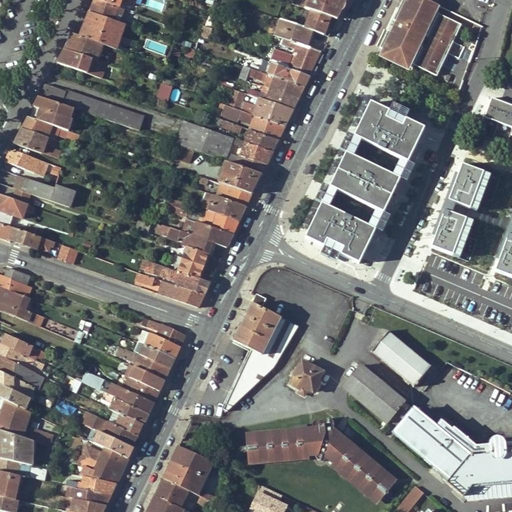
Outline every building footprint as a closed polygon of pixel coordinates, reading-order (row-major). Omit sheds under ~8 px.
[(119,8),(95,0),(90,13),(120,23),(125,11),(119,8)] [(95,0),(119,8),(121,0),(126,0),(129,1),(130,0),(95,0)] [(294,0),(293,4),(312,11),(331,17),(338,20),(344,8),(347,0),(294,0)] [(385,30),(377,47),(382,49),(379,56),(414,73),(417,67),(440,78),(465,27),(437,13),(441,7),(426,0),(398,0),(390,19),(396,22),(393,27),(391,32),(385,30)] [(331,17),(312,11),(306,29),(316,32),(324,35),(327,28),(331,17)] [(104,45),(112,48),(121,24),(120,23),(90,13),(81,37),(104,45)] [(307,47),(309,40),(313,42),(314,40),(316,32),(306,29),(282,20),(276,36),(283,39),(307,47)] [(112,48),(117,50),(125,26),(125,25),(121,24),(112,48)] [(393,27),(387,24),(385,30),(391,32),(393,27)] [(203,27),(200,37),(209,39),(211,29),(203,27)] [(70,40),(65,50),(98,61),(104,45),(81,37),(76,35),(74,42),(70,40)] [(316,64),(322,52),(310,48),(307,47),(283,39),(281,44),(296,50),(290,65),(286,63),(286,62),(282,60),(283,55),(273,51),(269,61),(310,76),(316,64)] [(185,57),(194,58),(195,50),(186,49),(185,57)] [(65,50),(58,63),(101,78),(104,70),(128,79),(130,73),(98,61),(65,50)] [(269,61),(265,60),(261,69),(270,72),(269,75),(305,87),(307,83),(310,76),(269,61)] [(269,75),(250,69),(247,76),(266,83),(264,88),(271,90),(299,100),(301,96),(305,87),(269,75)] [(151,80),(130,73),(128,79),(148,86),(151,80)] [(173,88),(151,80),(148,86),(161,90),(158,98),(168,101),(173,88)] [(46,85),(39,97),(77,110),(139,131),(144,118),(111,105),(110,106),(100,106),(101,103),(88,101),(89,99),(75,97),(77,94),(65,93),(66,92),(46,85)] [(233,90),(231,96),(243,100),(245,94),(244,94),(240,92),(235,91),(233,90)] [(250,90),(248,95),(260,99),(293,111),(295,108),(299,100),(271,90),(269,96),(261,93),(261,94),(250,90)] [(69,132),(73,120),(77,110),(39,97),(36,108),(41,109),(37,121),(69,132)] [(289,119),(293,111),(260,99),(253,115),(286,127),(289,119)] [(511,106),(492,99),(485,118),(499,123),(511,127),(511,106)] [(224,105),(239,111),(242,104),(230,100),(229,103),(225,102),(224,105)] [(424,128),(405,119),(401,126),(385,118),(388,111),(370,102),(353,136),(361,140),(400,159),(408,162),(424,128)] [(401,126),(405,119),(408,111),(392,103),(388,111),(385,118),(401,126)] [(281,136),(286,127),(253,115),(239,111),(224,105),(221,104),(219,108),(224,110),(222,116),(239,122),(239,120),(253,124),(250,130),(279,140),(281,136)] [(212,123),(220,126),(220,124),(222,120),(214,117),(212,123)] [(28,118),(23,129),(47,138),(49,133),(57,136),(57,134),(68,138),(78,141),(80,136),(69,132),(37,121),(28,118)] [(242,128),(222,120),(220,124),(223,125),(222,127),(240,134),(242,128)] [(228,154),(231,144),(233,139),(216,133),(200,127),(186,122),(177,145),(195,151),(226,162),(262,174),(264,170),(269,160),(273,153),(246,143),(244,142),(242,148),(244,149),(242,156),(240,155),(239,158),(228,154)] [(217,130),(201,124),(200,127),(216,133),(217,130)] [(73,165),(75,158),(54,150),(53,154),(43,150),(44,148),(47,138),(23,129),(15,144),(73,165)] [(274,150),(279,140),(250,130),(246,143),(273,153),(274,150)] [(47,138),(66,144),(68,138),(57,134),(57,136),(49,133),(47,138)] [(361,140),(353,136),(347,133),(339,149),(345,153),(353,156),(361,140)] [(244,142),(233,139),(231,144),(242,148),(244,142)] [(177,147),(178,149),(174,160),(182,161),(191,164),(195,151),(177,145),(177,147)] [(34,173),(39,161),(11,151),(5,163),(34,173)] [(345,153),(328,187),(336,191),(375,210),(383,213),(400,179),(392,175),(353,156),(345,153)] [(415,166),(408,162),(400,159),(392,175),(400,179),(407,182),(415,166)] [(49,164),(39,161),(34,173),(44,177),(49,164)] [(226,162),(221,177),(219,184),(221,185),(252,195),(256,187),(262,174),(226,162)] [(26,179),(19,176),(14,189),(21,192),(26,179)] [(201,178),(199,183),(213,188),(215,182),(201,178)] [(69,208),(75,192),(57,185),(55,189),(26,179),(21,192),(69,208)] [(336,191),(328,187),(322,184),(314,200),(320,203),(328,207),(336,191)] [(217,197),(246,207),(248,204),(252,195),(221,185),(217,197)] [(212,206),(210,211),(239,221),(241,217),(246,207),(217,197),(207,193),(203,203),(212,206)] [(23,219),(28,205),(0,195),(0,223),(10,227),(14,216),(23,219)] [(168,212),(185,218),(190,205),(172,199),(168,212)] [(210,211),(212,206),(203,203),(201,208),(208,211),(210,211)] [(343,247),(339,255),(358,264),(375,230),(367,226),(328,207),(320,203),(303,238),(322,247),(326,239),(343,247)] [(389,217),(383,213),(375,210),(367,226),(375,230),(381,233),(389,217)] [(234,231),(239,221),(210,211),(208,211),(205,219),(201,218),(198,223),(233,235),(234,231)] [(193,235),(198,222),(190,220),(185,233),(193,235)] [(136,230),(148,234),(151,225),(139,222),(136,230)] [(185,239),(184,243),(183,246),(188,248),(208,255),(212,243),(226,248),(233,235),(198,223),(198,222),(193,235),(185,233),(162,225),(161,226),(159,225),(157,231),(163,234),(162,234),(168,236),(168,238),(178,241),(179,237),(185,239)] [(54,243),(10,227),(0,223),(0,239),(11,243),(12,240),(36,250),(37,248),(48,252),(49,247),(53,248),(54,243)] [(336,262),(339,255),(343,247),(326,239),(322,247),(319,254),(336,262)] [(78,251),(63,246),(58,260),(73,265),(78,251)] [(178,272),(199,279),(208,255),(188,248),(178,272)] [(206,292),(210,283),(199,279),(178,272),(152,263),(143,260),(140,269),(147,271),(146,272),(151,274),(151,273),(177,282),(175,286),(204,296),(206,292)] [(30,276),(8,268),(5,277),(27,286),(30,276)] [(136,281),(143,283),(146,276),(138,274),(136,281)] [(27,286),(5,277),(0,275),(0,287),(23,296),(27,286)] [(155,279),(146,276),(143,283),(152,287),(155,279)] [(175,286),(163,282),(159,295),(199,308),(204,296),(175,286)] [(0,300),(26,310),(31,299),(23,296),(0,287),(0,300)] [(268,299),(258,294),(254,303),(263,308),(268,299)] [(32,313),(26,310),(0,300),(0,310),(15,316),(40,327),(43,318),(31,314),(32,313)] [(263,308),(254,303),(235,341),(253,351),(224,410),(228,412),(252,390),(274,368),(299,327),(263,308)] [(0,321),(11,326),(15,316),(0,310),(0,321)] [(494,328),(504,331),(508,318),(497,316),(494,328)] [(159,334),(157,337),(180,347),(183,340),(186,336),(180,333),(169,328),(156,323),(144,319),(141,326),(159,334)] [(372,351),(415,387),(431,367),(388,332),(372,351)] [(157,337),(151,334),(146,346),(175,359),(178,352),(180,347),(157,337)] [(41,352),(38,351),(38,350),(6,335),(1,344),(28,357),(30,353),(44,359),(47,354),(42,351),(41,352)] [(0,343),(0,356),(35,374),(41,363),(28,357),(1,344),(0,343)] [(173,363),(175,359),(146,346),(139,343),(134,353),(170,369),(173,363)] [(134,353),(126,350),(123,358),(144,366),(142,371),(165,380),(168,374),(170,369),(134,353)] [(47,380),(35,374),(0,356),(0,370),(30,386),(38,389),(40,386),(44,388),(47,380)] [(305,396),(308,390),(313,393),(317,391),(320,386),(318,382),(324,372),(302,361),(290,384),(300,389),(298,393),(305,396)] [(342,387),(387,425),(402,407),(407,411),(410,407),(406,404),(406,402),(361,364),(342,387)] [(0,384),(25,396),(30,386),(0,370),(0,384)] [(165,380),(142,371),(139,377),(130,373),(128,377),(129,378),(159,392),(162,385),(165,380)] [(151,409),(154,403),(124,389),(86,372),(82,382),(105,393),(149,414),(151,409)] [(129,378),(124,389),(154,403),(156,398),(159,392),(129,378)] [(74,379),(69,390),(76,393),(80,382),(74,379)] [(0,398),(25,410),(30,399),(25,396),(0,384),(0,398)] [(149,414),(105,393),(102,399),(113,404),(111,407),(110,409),(117,413),(121,415),(144,426),(147,419),(149,414)] [(48,407),(50,408),(56,397),(53,396),(48,407)] [(31,413),(25,410),(0,398),(0,429),(33,441),(50,446),(53,436),(26,427),(31,413)] [(113,404),(102,399),(101,402),(111,407),(113,404)] [(472,486),(511,483),(511,444),(504,445),(503,443),(502,441),(500,440),(498,439),(496,439),(494,440),(493,441),(492,442),(490,447),(475,448),(454,430),(452,432),(442,423),(437,429),(419,414),(422,410),(418,407),(395,433),(449,479),(446,482),(464,497),(472,486)] [(93,418),(94,415),(88,412),(84,421),(94,426),(97,420),(93,418)] [(121,415),(117,413),(112,424),(116,426),(121,415)] [(112,424),(94,415),(93,418),(97,420),(94,426),(104,430),(103,433),(133,448),(136,442),(138,436),(116,426),(112,424)] [(121,415),(116,426),(138,436),(142,430),(144,426),(121,415)] [(373,496),(376,495),(389,479),(339,436),(335,436),(334,425),(333,422),(332,421),(330,420),(328,420),(326,420),(323,421),(321,422),(319,421),(317,421),(315,421),(313,422),(311,422),(310,423),(310,425),(310,426),(310,431),(257,436),(255,437),(254,438),(254,439),(255,458),(256,460),(258,461),(310,456),(314,455),(316,458),(319,460),(320,461),(322,461),(325,461),(327,460),(328,459),(328,458),(373,496)] [(0,458),(31,465),(33,441),(0,429),(0,458)] [(103,433),(100,432),(94,443),(106,449),(128,459),(131,452),(133,448),(103,433)] [(87,446),(82,457),(122,472),(126,464),(128,459),(106,449),(103,454),(87,446)] [(197,495),(214,462),(180,446),(172,462),(164,479),(188,491),(197,495)] [(122,472),(82,457),(79,464),(90,470),(92,466),(94,467),(95,465),(97,467),(95,472),(91,479),(116,484),(119,478),(122,472)] [(29,475),(31,465),(0,458),(0,471),(20,476),(22,469),(25,470),(24,474),(29,475)] [(29,476),(44,481),(47,471),(32,466),(29,476)] [(0,483),(18,488),(21,476),(20,476),(0,471),(0,483)] [(91,479),(84,477),(82,484),(67,481),(65,486),(70,487),(111,496),(113,491),(116,484),(91,479)] [(180,507),(188,491),(164,479),(159,489),(156,496),(180,507)] [(0,496),(16,500),(18,488),(0,483),(0,496)] [(511,495),(511,483),(472,486),(464,497),(465,498),(511,495)] [(250,511),(279,511),(286,497),(263,486),(250,511)] [(109,501),(111,496),(70,487),(69,492),(72,493),(71,499),(106,507),(109,501)] [(415,506),(425,494),(418,487),(407,499),(415,506)] [(205,499),(208,494),(202,491),(199,496),(200,497),(205,499)] [(214,497),(208,494),(205,499),(211,502),(214,497)] [(56,503),(68,505),(66,511),(103,511),(106,507),(71,499),(50,495),(49,499),(56,501),(56,503)] [(16,500),(0,496),(0,511),(4,511),(14,511),(17,501),(16,500)] [(189,511),(180,507),(156,496),(149,509),(147,511),(189,511)] [(198,502),(209,507),(211,502),(205,499),(200,497),(198,502)]
